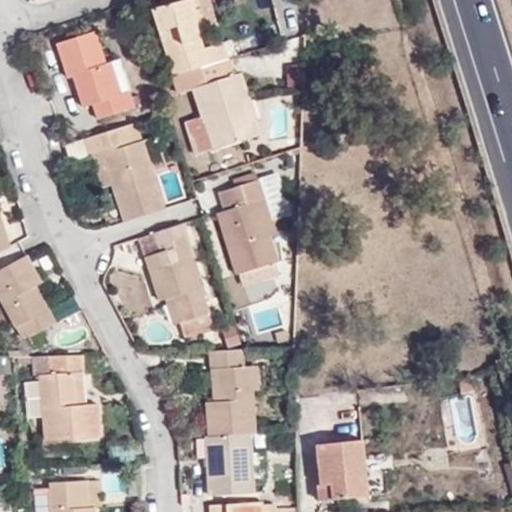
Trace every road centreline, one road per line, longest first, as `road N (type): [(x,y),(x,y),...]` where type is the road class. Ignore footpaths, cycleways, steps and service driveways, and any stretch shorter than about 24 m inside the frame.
road 1 (residential): [(67,247),(160,425),(164,511)]
road 2 (residential): [(0,64),(53,227),(67,247)]
road 3 (motorway): [(472,0),(511,128)]
road 4 (residential): [(67,247),(191,210)]
